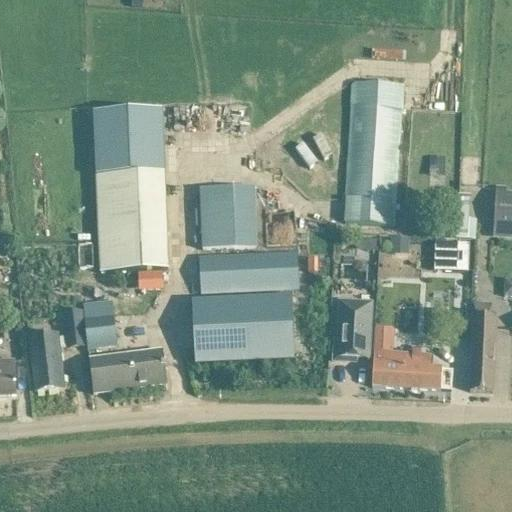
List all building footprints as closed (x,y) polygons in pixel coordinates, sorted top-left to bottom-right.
[(252,75),(251,101),(261,101),(262,76),(252,75)] [(282,101),(283,78),(272,77),(271,100),(282,101)] [(345,227),(394,229),(402,91),(353,88),(345,227)] [(167,272),(164,176),(161,113),(91,115),(97,275),(167,272)] [(256,252),(255,190),(199,191),(201,253),(256,252)] [(505,190),(495,190),(492,240),(511,241),(511,195),(505,195),(505,190)] [(282,227),(309,226),(307,193),(281,194),(282,227)] [(467,225),(468,213),(457,212),(456,244),(475,246),(476,226),(467,225)] [(392,243),(391,259),(410,260),(411,244),(392,243)] [(369,244),(368,257),(380,257),(381,245),(369,244)] [(436,246),(434,274),(468,276),(470,248),(455,247),(436,246)] [(341,248),(341,262),(356,263),(357,249),(341,248)] [(298,293),(296,255),(199,260),(201,298),(298,293)] [(291,300),(192,305),(195,368),(294,364),(291,300)] [(115,349),(111,305),(83,307),(87,351),(115,349)] [(349,361),(368,362),(371,307),(339,305),(337,343),(334,343),(333,364),(349,365),(349,361)] [(67,352),(85,350),(81,315),(63,318),(67,352)] [(494,376),(496,320),(472,319),(469,395),(493,396),(494,376)] [(35,396),(64,392),(58,339),(28,342),(35,396)] [(93,398),(167,388),(162,354),(89,363),(93,398)] [(387,356),(374,355),(373,370),(372,390),(440,394),(440,393),(450,394),(451,375),(441,374),(441,373),(431,372),(432,359),(387,356)] [(15,364),(0,364),(0,399),(16,399),(15,364)]
